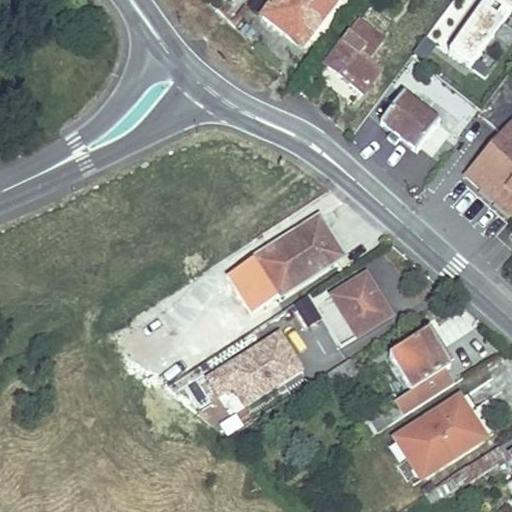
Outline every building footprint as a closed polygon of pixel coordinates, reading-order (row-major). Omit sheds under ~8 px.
[(276,0),(262,19),(282,33),(285,29),(306,45),(337,4),(331,0),(276,0)] [(479,11),(446,57),(468,73),(511,10),(511,0),(486,0),(486,1),(492,6),(499,11),(492,21),(485,16),(479,11)] [(486,1),(479,11),(485,16),(492,6),(486,1)] [(363,95),(380,73),(367,64),(383,42),(358,23),(325,67),(363,95)] [(285,29),(282,33),(303,49),(306,45),(285,29)] [(409,88),(380,126),(416,154),(439,123),(425,113),(431,105),(409,88)] [(511,217),(511,122),(464,176),(511,218),(511,217)] [(240,268),(264,306),(342,257),(318,219),(240,268)] [(328,327),(342,347),(403,310),(378,270),(295,320),(307,341),(328,327)] [(155,317),(171,340),(187,330),(172,306),(155,317)] [(246,324),(252,334),(276,318),(270,309),(246,324)] [(252,334),(260,343),(294,320),(287,311),(276,318),(252,334)] [(133,332),(158,368),(163,371),(184,358),(171,340),(155,317),(133,332)] [(429,333),(390,358),(411,393),(414,392),(422,405),(453,385),(445,372),(450,368),(429,333)] [(281,335),(203,373),(224,417),(303,379),(281,335)] [(322,379),(329,390),(357,372),(350,361),(322,379)] [(306,389),(314,400),(329,390),(322,379),(306,389)] [(394,405),(403,418),(422,405),(414,392),(411,393),(394,405)] [(367,418),(378,434),(403,418),(394,405),(390,398),(373,408),(376,412),(367,418)] [(395,440),(421,480),(484,439),(458,399),(395,440)] [(354,426),(365,442),(378,434),(367,418),(354,426)] [(507,461),(511,458),(511,457),(511,444),(501,452),(507,461)] [(424,496),(431,506),(458,490),(459,491),(497,466),(499,470),(508,464),(507,461),(501,452),(498,448),(424,496)]
